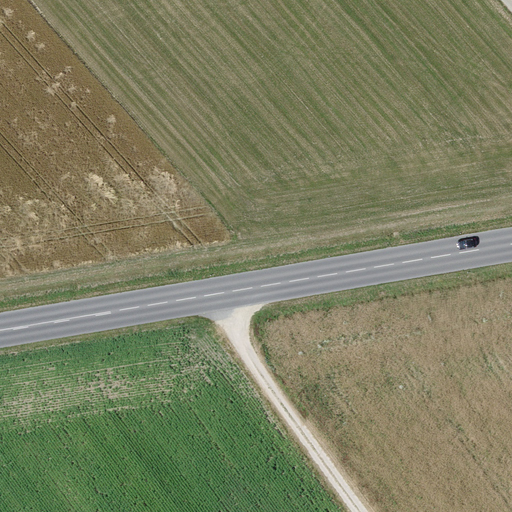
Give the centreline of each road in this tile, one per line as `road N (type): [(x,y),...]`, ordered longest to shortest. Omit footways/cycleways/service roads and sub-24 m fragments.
road 1 (secondary): [(0,331),(511,244)]
road 2 (track): [(221,294),(241,346),(359,511)]
